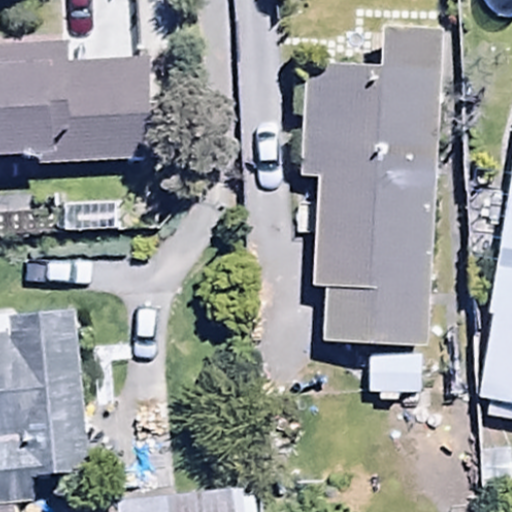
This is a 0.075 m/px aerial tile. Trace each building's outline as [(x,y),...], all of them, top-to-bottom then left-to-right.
[(417,405),(442,37),(384,33),(382,74),(307,69),(299,185),(320,186),(313,289),(328,290),(324,348),(367,350),(364,401),(417,405)] [(0,164),(39,164),(39,173),(152,171),(150,67),(69,69),(68,44),(0,46),(0,164)] [(511,216),(479,405),(489,406),(486,425),(511,429),(511,216)] [(38,479),(81,477),(73,312),(13,315),(14,342),(0,342),(0,511),(18,511),(40,511),(38,479)] [(243,495),(119,504),(119,511),(256,511),(256,504),(244,505),(243,495)]
